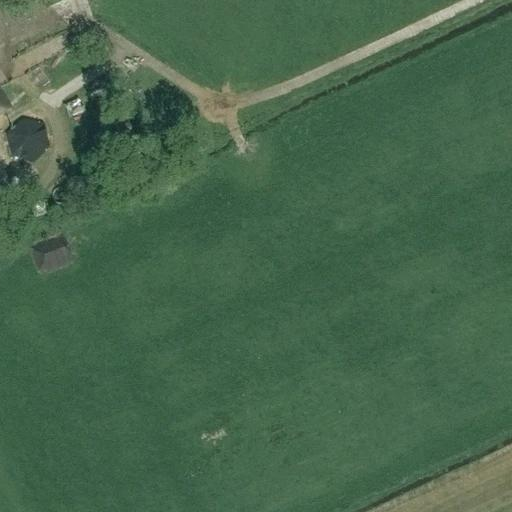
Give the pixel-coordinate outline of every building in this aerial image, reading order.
[(17,35),(44,21),(39,12),(12,26),(17,35)] [(125,151),(101,91),(63,107),(88,166),(125,151)] [(0,94),(0,115),(9,110),(0,94)] [(0,174),(0,204),(11,200),(0,174)] [(9,221),(0,226),(3,232),(12,227),(9,221)] [(72,263),(62,235),(28,248),(38,276),(72,263)]
